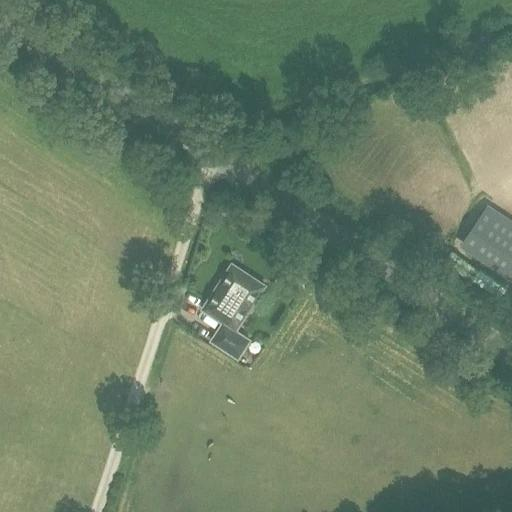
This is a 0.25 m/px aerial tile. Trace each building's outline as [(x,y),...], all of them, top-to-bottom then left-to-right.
[(511,276),(511,223),(488,207),(463,243),(511,276)] [(260,226),(254,236),(278,249),(284,239),(260,226)] [(303,268),(311,273),(316,266),(308,261),(303,268)] [(265,286),(232,264),(202,310),(235,332),(265,286)] [(307,276),(299,270),(287,289),(295,294),(307,276)]
